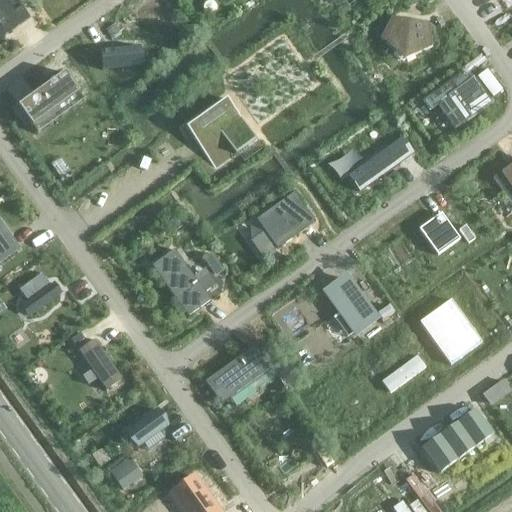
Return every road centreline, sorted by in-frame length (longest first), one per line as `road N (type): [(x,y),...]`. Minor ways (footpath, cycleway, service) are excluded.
road 1 (residential): [(511,120),(164,373)]
road 2 (residential): [(164,373),(0,144)]
road 3 (residential): [(511,356),(300,511)]
road 4 (residential): [(164,373),(270,511)]
road 5 (residential): [(0,86),(115,0)]
